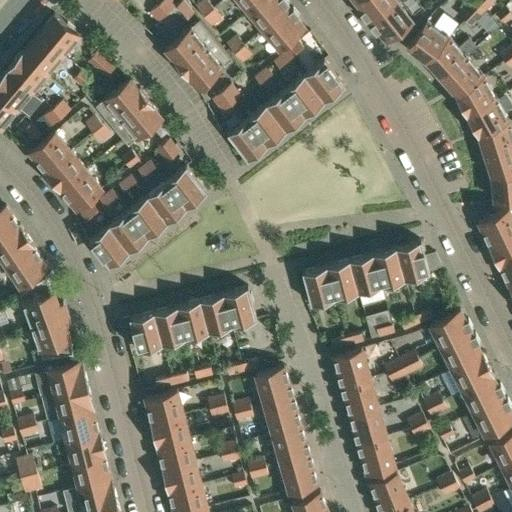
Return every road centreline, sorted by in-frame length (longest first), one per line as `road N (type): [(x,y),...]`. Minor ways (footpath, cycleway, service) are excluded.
road 1 (residential): [(511,351),(399,121),(318,0)]
road 2 (residential): [(147,511),(89,288),(53,227),(0,164)]
